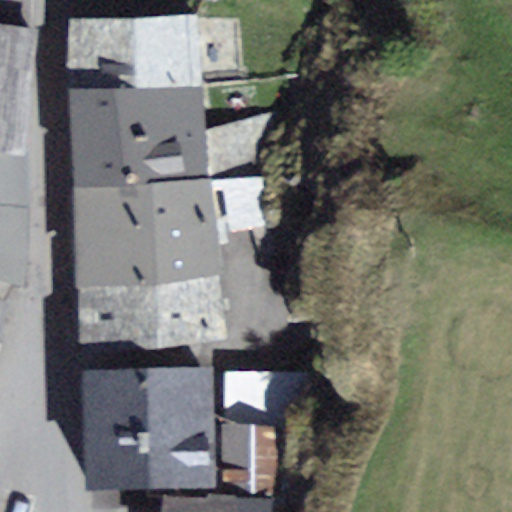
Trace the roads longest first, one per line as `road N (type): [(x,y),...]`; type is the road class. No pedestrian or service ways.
road 1 (residential): [(46,312),(57,0)]
road 2 (residential): [(49,436),(46,312)]
